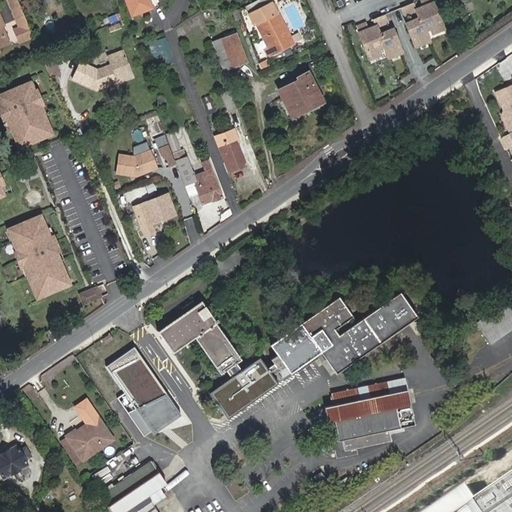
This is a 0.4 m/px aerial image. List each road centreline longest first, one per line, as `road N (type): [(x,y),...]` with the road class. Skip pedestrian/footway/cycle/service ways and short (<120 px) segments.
road 1 (tertiary): [(371,132),(0,392)]
road 2 (unknown): [(256,421),(294,480),(397,445),(417,411),(417,376),(404,339)]
road 3 (tertiary): [(511,35),(371,132)]
road 4 (residential): [(371,132),(317,0)]
